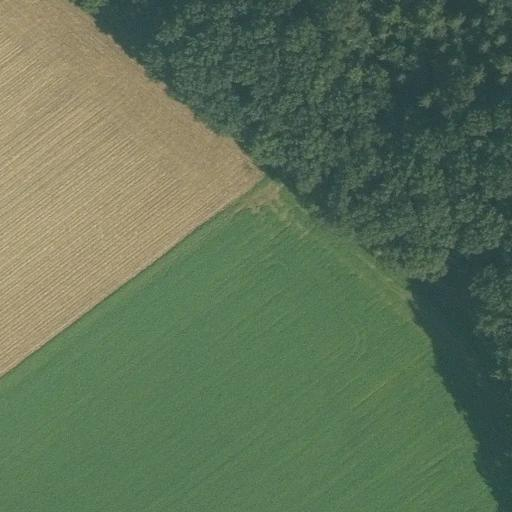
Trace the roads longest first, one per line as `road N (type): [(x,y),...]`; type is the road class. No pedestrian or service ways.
road 1 (track): [(94,0),(501,343),(511,374)]
road 2 (track): [(304,0),(501,343)]
